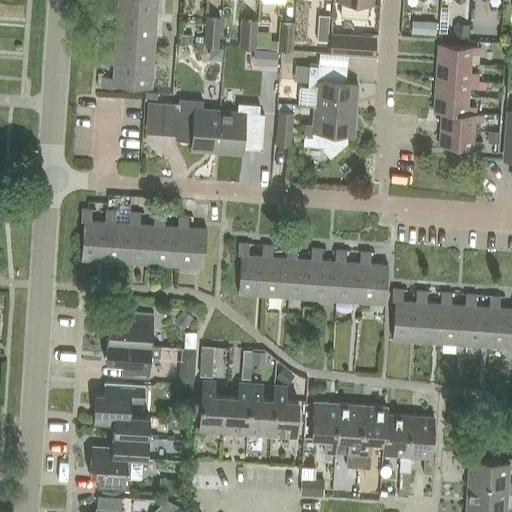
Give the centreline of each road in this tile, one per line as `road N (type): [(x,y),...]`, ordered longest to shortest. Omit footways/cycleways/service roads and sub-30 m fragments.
road 1 (residential): [(379,209),(46,185)]
road 2 (tertiary): [(26,511),(46,185)]
road 3 (residential): [(379,209),(394,0)]
road 4 (tertiary): [(46,185),(59,0)]
road 5 (residential): [(511,219),(379,209)]
